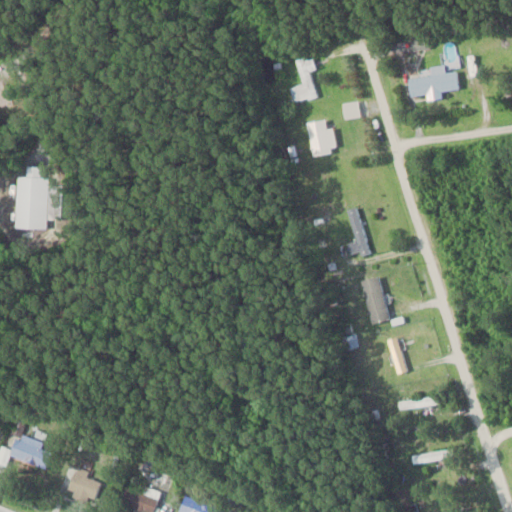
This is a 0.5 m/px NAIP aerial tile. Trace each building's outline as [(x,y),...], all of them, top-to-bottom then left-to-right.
[(295,59),(301,83),(290,85),(294,103),(317,98),(310,71),(316,70),(312,55),(295,59)] [(459,89),(456,70),(444,72),(443,65),(429,67),(430,74),(408,78),(411,97),(459,89)] [(48,175),(41,175),(42,166),(26,165),(26,176),(16,175),(14,228),(46,229),(48,175)] [(371,252),(356,207),(344,212),(358,255),(371,252)] [(392,316),(381,276),(369,279),(379,320),(392,316)] [(387,339),(396,374),(408,371),(399,336),(387,339)] [(399,408),(440,405),(439,396),(398,399),(399,408)] [(9,451),(2,448),(0,451),(0,463),(3,464),(7,454),(41,468),(51,446),(17,432),(9,451)] [(412,463),(453,458),(452,449),(411,454),(412,463)] [(90,473),(75,466),(65,490),(92,503),(101,483),(88,477),(90,473)] [(138,511),(152,511),(159,492),(144,487),(142,494),(123,487),(117,504),(138,511)] [(175,511),(176,511),(221,511),(222,510),(184,493),(175,511)]
